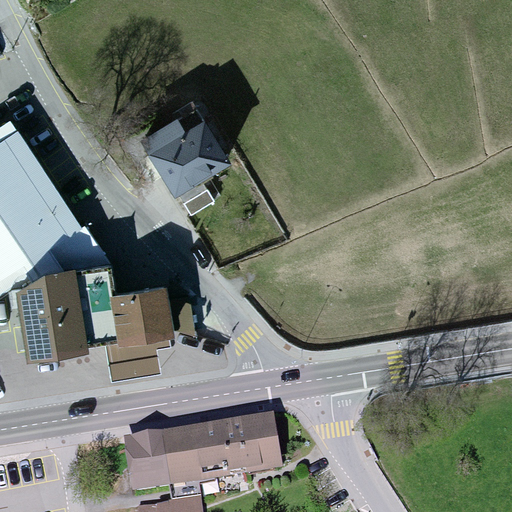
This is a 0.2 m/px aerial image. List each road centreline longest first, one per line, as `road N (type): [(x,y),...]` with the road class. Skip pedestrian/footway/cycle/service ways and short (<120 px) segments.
road 1 (residential): [(270,387),(248,337),(68,125),(4,0)]
road 2 (primary): [(270,387),(64,419)]
road 3 (primary): [(511,348),(322,378)]
road 4 (residential): [(381,511),(348,461),(322,378)]
